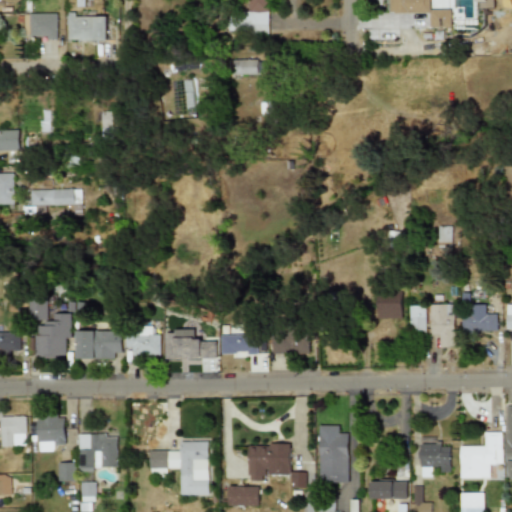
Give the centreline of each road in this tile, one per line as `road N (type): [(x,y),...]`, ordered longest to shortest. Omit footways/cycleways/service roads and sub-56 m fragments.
road 1 (residential): [(0,389),(511,381)]
road 2 (residential): [(0,65),(123,61),(124,0)]
road 3 (residential): [(350,164),(349,0)]
